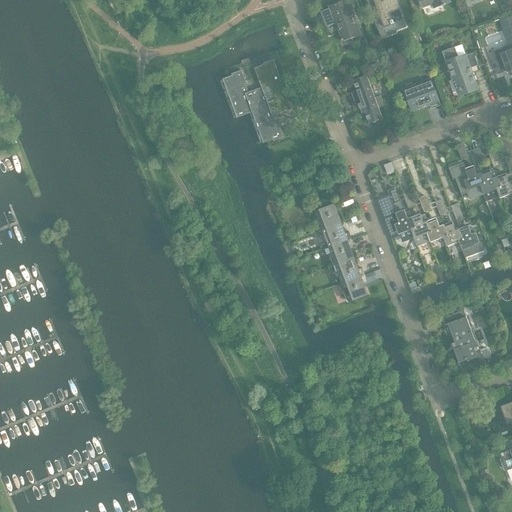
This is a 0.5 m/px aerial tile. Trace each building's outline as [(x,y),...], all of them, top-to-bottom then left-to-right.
[(339,5),(321,12),(327,27),(336,23),(342,40),(341,40),(342,42),(361,35),(348,0),(345,0),(338,3),(339,5)] [(367,0),(376,23),(382,20),(385,26),(392,24),(394,29),(394,30),(395,31),(406,27),(395,0),(367,0)] [(419,0),(423,9),(422,6),(432,2),(434,8),(442,5),(443,6),(451,3),(450,0),(419,0)] [(511,31),(511,44),(501,48),(501,49),(491,53),(495,65),(494,65),(495,68),(496,68),(498,73),(499,73),(499,72),(510,68),(511,74),(511,25),(510,26),(511,31)] [(474,53),(466,56),(463,49),(462,48),(460,47),(458,46),(455,47),(442,52),(459,97),(479,90),(473,73),(470,74),(468,69),(478,65),(474,53)] [(225,79),(229,89),(225,90),(225,91),(229,90),(234,103),(230,104),(230,105),(234,103),(239,116),(235,118),(249,113),(254,111),(256,117),(253,118),(253,119),(257,118),(261,131),(258,132),(258,133),(262,131),(265,141),(262,143),(273,139),(274,140),(273,140),(274,141),(283,137),(278,124),(277,124),(274,116),(276,115),(287,111),(278,86),(277,83),(281,81),(273,60),(264,63),(264,65),(253,69),(253,70),(256,69),(260,80),(259,81),(260,83),(261,83),(262,88),(248,93),(245,84),(246,84),(241,71),(232,74),(233,76),(221,80),(221,81),(225,79)] [(357,91),(351,93),(356,105),(362,103),(362,104),(365,112),(369,111),(373,122),(369,123),(369,124),(382,119),(379,109),(384,107),(380,96),(374,98),(366,75),(353,80),(357,91)] [(431,79),(404,89),(412,111),(429,105),(431,109),(441,106),(431,79)] [(463,144),(457,146),(462,160),(468,158),(463,144)] [(479,148),(473,150),(478,164),(484,162),(479,148)] [(495,152),(489,154),(494,168),(501,165),(495,152)] [(482,176),(481,173),(480,170),(476,171),(474,167),(469,169),(470,171),(460,175),(459,173),(454,175),(461,194),(468,192),(468,190),(481,186),(480,184),(485,182),(482,176)] [(490,169),(481,173),(482,176),(485,182),(480,184),(481,186),(487,202),(500,197),(497,190),(496,188),(501,186),(497,176),(493,178),(490,169)] [(497,190),(500,197),(500,198),(511,193),(511,176),(511,175),(507,176),(506,173),(497,176),(501,186),(496,188),(497,190)] [(390,198),(378,203),(392,239),(401,236),(400,234),(411,230),(411,229),(415,227),(413,220),(410,213),(406,214),(405,212),(400,214),(400,215),(397,216),(393,205),(399,202),(394,188),(387,191),(390,198)] [(410,192),(404,195),(409,209),(415,206),(410,192)] [(426,195),(420,198),(425,212),(431,209),(426,195)] [(323,229),(341,223),(337,212),(341,210),(338,203),(316,211),(323,229)] [(459,204),(452,206),(457,220),(461,218),(464,217),(459,204)] [(445,205),(438,208),(441,216),(448,213),(445,205)] [(416,219),(413,220),(415,227),(411,229),(411,230),(414,238),(427,234),(427,232),(432,231),(429,224),(426,216),(422,217),(421,215),(416,217),(416,219)] [(465,229),(461,218),(457,220),(460,228),(464,238),(459,240),(460,241),(463,250),(475,246),(477,251),(484,249),(482,242),(480,243),(476,233),(472,234),(470,227),(465,229)] [(427,232),(427,234),(431,243),(444,238),(443,236),(448,235),(446,228),(442,220),(438,221),(437,219),(432,221),(433,223),(429,224),(432,231),(427,232)] [(323,229),(330,247),(352,239),(350,232),(345,234),(341,223),(323,229)] [(449,227),(446,228),(448,235),(443,236),(444,238),(447,246),(460,241),(459,240),(464,238),(460,228),(456,230),(453,223),(448,225),(449,227)] [(330,247),(336,265),(355,258),(351,248),(355,246),(352,239),(330,247)] [(336,265),(343,284),(366,275),(363,268),(359,269),(355,258),(336,265)] [(366,275),(343,284),(350,302),(368,295),(364,284),(368,282),(366,275)] [(449,316),(451,322),(445,325),(446,325),(449,324),(457,348),(454,349),(459,362),(477,356),(472,343),(475,342),(475,344),(476,344),(464,310),(449,316)] [(511,403),(503,407),(509,423),(511,421),(511,403)] [(511,449),(500,453),(507,471),(511,468),(511,449)]
